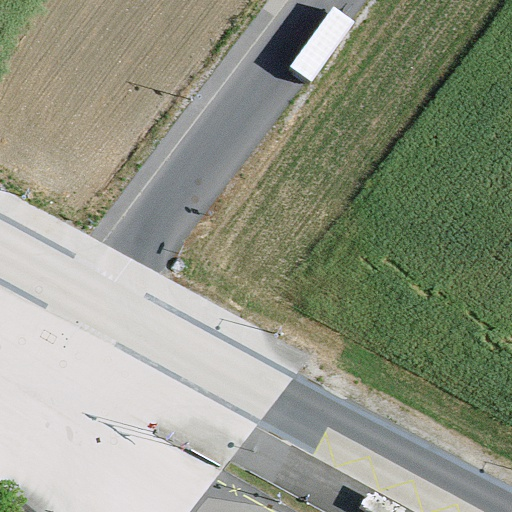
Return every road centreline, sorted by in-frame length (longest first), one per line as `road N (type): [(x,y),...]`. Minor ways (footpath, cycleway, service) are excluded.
road 1 (unclassified): [(102,305),(478,511)]
road 2 (residential): [(331,0),(102,305)]
